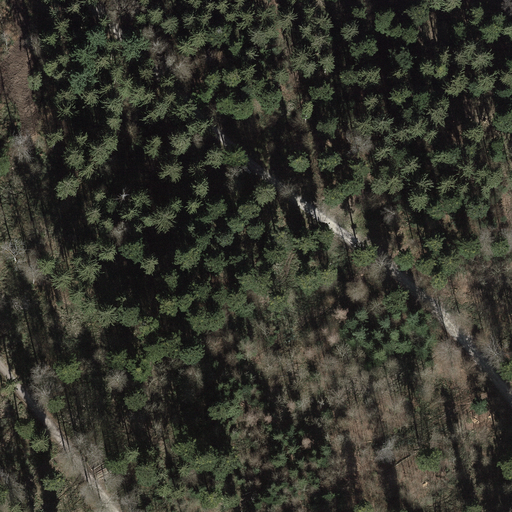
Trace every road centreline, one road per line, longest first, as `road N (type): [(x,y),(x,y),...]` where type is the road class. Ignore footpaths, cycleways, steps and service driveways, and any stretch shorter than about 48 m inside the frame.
road 1 (track): [(92,0),(315,211),(434,304),(511,394)]
road 2 (track): [(0,364),(116,511)]
